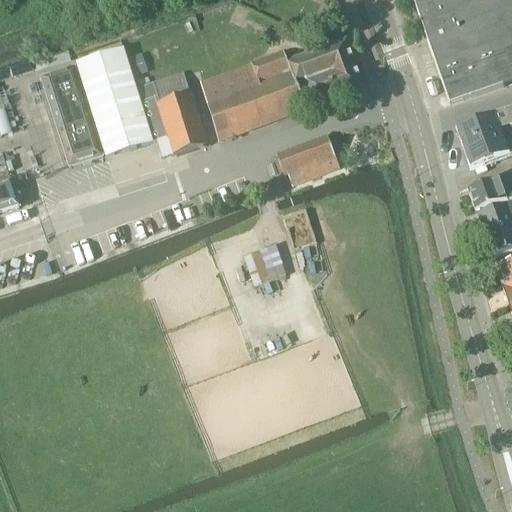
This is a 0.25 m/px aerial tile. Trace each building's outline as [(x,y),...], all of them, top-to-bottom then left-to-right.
[(511,0),(413,0),(446,94),(451,107),(503,89),(505,95),(511,92),(511,0)] [(318,108),(364,90),(347,44),(289,66),(285,56),(253,68),(254,69),(206,88),(227,143),(311,110),(300,84),(307,82),(318,108)] [(77,67),(106,159),(170,139),(154,85),(136,91),(123,52),(77,67)] [(55,124),(69,169),(69,170),(104,159),(76,68),(40,78),(55,124)] [(154,85),(170,139),(175,156),(206,147),(190,96),(189,97),(183,76),(154,85)] [(511,112),(455,132),(470,173),(490,166),(510,158),(511,157),(511,112)] [(339,171),(327,140),(277,158),(284,178),(288,177),(291,188),(339,171)] [(475,212),(511,199),(511,180),(511,176),(468,191),(475,212)] [(0,214),(19,209),(10,182),(0,184),(0,214)] [(485,239),(511,229),(511,206),(477,218),(485,239)] [(511,229),(485,239),(492,259),(511,252),(511,229)] [(274,248),(243,260),(254,289),(285,277),(274,248)] [(503,288),(511,285),(511,262),(496,267),(503,288)] [(510,309),(511,308),(511,285),(503,288),(510,309)]
